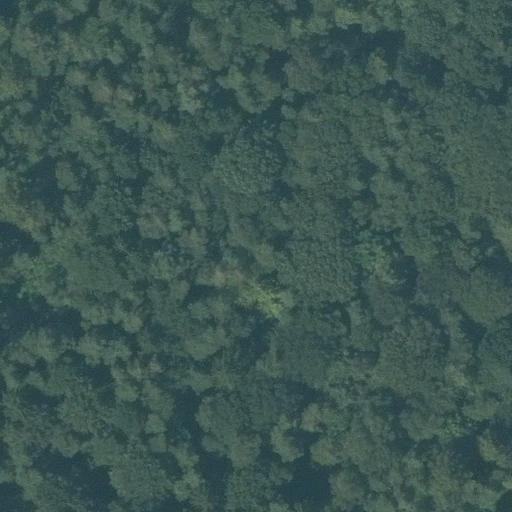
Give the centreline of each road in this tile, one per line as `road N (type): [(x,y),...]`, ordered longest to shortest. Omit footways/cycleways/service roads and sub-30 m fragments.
road 1 (track): [(20,292),(162,141),(312,53),(471,0)]
road 2 (track): [(320,511),(511,35)]
